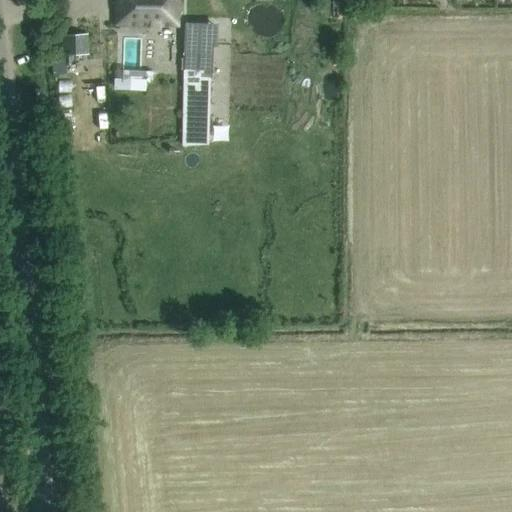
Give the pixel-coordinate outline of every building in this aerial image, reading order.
[(178,26),(178,0),(116,0),(116,24),(178,26)] [(87,34),(61,35),(62,54),(87,54),(87,34)] [(184,47),(181,145),(207,144),(209,48),(184,47)] [(64,54),(51,55),(52,73),(65,72),(64,54)] [(113,78),(113,90),(145,91),(145,80),(113,78)]
